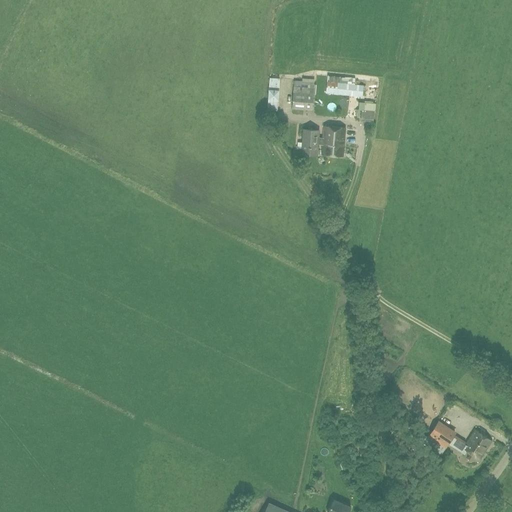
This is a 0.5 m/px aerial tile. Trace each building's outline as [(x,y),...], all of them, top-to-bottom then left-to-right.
[(324,74),(323,93),(361,96),(363,85),(350,84),(351,76),(324,74)] [(266,77),(266,86),(276,87),(276,77),(266,77)] [(294,80),(292,108),(312,110),(314,82),(294,80)] [(276,110),(276,90),(264,90),(264,110),(276,110)] [(323,138),(318,137),(318,144),(323,145),(322,155),(343,157),(345,128),(324,126),(323,138)] [(318,144),(318,137),(319,130),(303,129),(302,154),(317,155),(318,144)] [(437,424),(428,437),(445,448),(454,435),(437,424)] [(480,460),(493,442),(474,429),(462,448),(480,460)] [(287,511),(269,504),(264,511),(348,511),(350,507),(334,500),(328,511),(287,511)]
